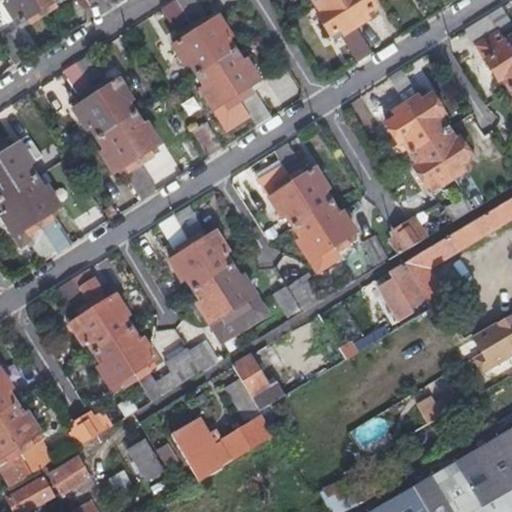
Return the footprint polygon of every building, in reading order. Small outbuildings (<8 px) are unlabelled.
[(20,23),(25,19),(31,15),(35,22),(61,5),(57,0),(9,0),(6,2),(20,23)] [(78,0),(85,11),(96,3),(93,0),(78,0)] [(224,125),(235,118),(247,110),(251,118),(258,128),(269,121),(249,88),(260,81),(249,63),(243,66),(228,42),(233,38),(221,19),(209,26),(192,0),(179,0),(164,10),(181,35),(171,42),(175,47),(173,49),(185,67),(189,64),(206,89),(202,92),(224,125)] [(362,61),(369,57),(376,53),(359,28),(371,20),(368,14),(378,6),(374,0),(314,0),(324,15),(320,17),(332,36),(342,30),(362,61)] [(511,23),(503,8),(477,24),(487,40),(476,47),(498,80),(502,77),(511,92),(511,23)] [(2,39),(10,51),(18,64),(31,56),(15,31),(2,39)] [(161,189),(158,183),(154,178),(145,164),(157,156),(153,149),(164,142),(152,124),(147,126),(132,101),(136,99),(124,81),(112,87),(109,82),(97,89),(80,63),(67,71),(87,103),(76,110),(89,129),(94,125),(110,150),(104,153),(116,173),(128,165),(148,197),(161,189)] [(429,186),(434,183),(439,180),(443,186),(469,169),(465,163),(475,156),(462,136),(457,140),(441,115),(447,111),(436,94),(425,101),(405,70),(392,78),(408,103),(395,111),(399,118),(389,124),(401,141),(404,139),(419,163),(416,165),(429,186)] [(229,133),(251,118),(247,110),(235,118),(224,125),(229,133)] [(194,136),(202,147),(209,159),(221,151),(207,129),(194,136)] [(33,243),(39,252),(46,262),(71,246),(51,214),(63,207),(50,187),(45,191),(29,166),(34,162),(22,144),(9,152),(0,136),(0,202),(8,214),(2,217),(23,249),(33,243)] [(327,260),(329,263),(330,266),(343,258),(340,252),(350,245),(346,239),(357,231),(344,211),(339,214),(324,190),(328,187),(318,170),(306,177),(286,145),(275,152),(291,177),(277,186),(281,192),(271,199),(282,217),(286,214),(301,238),(298,241),(314,268),(327,260)] [(511,199),(405,264),(427,300),(432,309),(448,299),(430,269),(511,219),(511,199)] [(240,314),(244,320),(247,326),(261,316),(258,311),(269,305),(248,273),(243,276),(228,251),(232,248),(221,230),(209,237),(206,231),(213,226),(197,202),(165,223),(184,253),(173,260),(185,279),(190,275),(206,299),(200,303),(212,323),(224,317),(228,322),(240,314)] [(418,223),(416,221),(414,219),(395,231),(398,235),(394,238),(403,253),(432,236),(422,221),(418,223)] [(409,311),(427,300),(405,264),(388,274),(393,281),(380,290),(399,322),(411,315),(409,311)] [(122,381),(124,384),(126,386),(140,378),(151,371),(148,365),(160,356),(147,336),(141,340),(126,316),(132,312),(120,294),(108,301),(88,271),(62,287),(82,318),(72,324),(84,343),(89,339),(105,363),(99,366),(112,387),(122,381)] [(293,288),(307,311),(328,298),(313,275),(293,288)] [(303,310),(290,289),(279,296),(291,316),(303,310)] [(511,337),(511,315),(473,337),(483,354),(484,353),(498,346),(511,337)] [(511,337),(498,346),(505,357),(511,353),(511,337)] [(203,363),(198,355),(192,346),(170,360),(175,367),(158,379),(163,388),(203,363)] [(491,365),(505,357),(498,346),(484,353),(491,365)] [(260,410),(273,403),(286,395),(278,381),(269,387),(250,357),(234,367),(260,410)] [(9,461),(22,453),(34,444),(31,438),(41,431),(29,412),(22,416),(7,391),(12,387),(0,369),(0,458),(5,455),(9,461)] [(158,379),(152,370),(151,371),(140,378),(151,396),(163,388),(158,379)] [(224,387),(234,411),(246,406),(236,382),(224,387)] [(97,416),(96,414),(95,412),(74,425),(77,429),(74,431),(82,445),(110,429),(100,414),(97,416)] [(167,467),(172,464),(177,461),(166,443),(170,440),(155,414),(140,423),(167,467)] [(267,439),(261,429),(256,420),(209,447),(215,458),(202,465),(208,476),(222,469),(221,467),(267,439)] [(511,511),(511,431),(413,489),(426,511),(511,511)] [(128,449),(137,464),(145,479),(163,470),(145,439),(128,449)] [(53,473),(60,486),(67,499),(95,482),(81,457),(53,473)] [(107,477),(114,494),(130,488),(123,471),(107,477)] [(25,511),(34,507),(37,511),(46,511),(49,510),(44,501),(56,494),(46,477),(10,498),(18,511),(25,511)] [(318,489),(326,511),(340,511),(351,508),(341,481),(318,489)] [(426,511),(413,489),(373,511),(426,511)] [(99,511),(97,511),(94,506),(90,500),(75,508),(77,511),(102,511),(99,511)]
